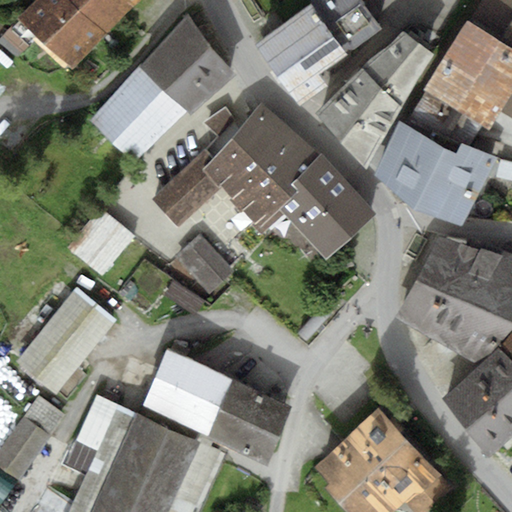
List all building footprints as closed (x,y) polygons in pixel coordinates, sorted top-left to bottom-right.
[(71,0),(37,0),(18,19),(71,67),(107,33),(71,0)] [(127,0),(71,0),(107,33),(134,6),(127,0)] [(310,0),(310,3),(345,54),(383,27),(361,0),(310,0)] [(511,92),(501,111),(511,117),(511,0),(482,0),(469,21),(511,47),(511,92)] [(310,3),(254,46),(300,104),(326,85),(319,75),(345,54),(310,3)] [(236,75),(188,15),(139,67),(188,110),(192,113),(236,75)] [(511,47),(469,21),(467,20),(423,88),(425,90),(405,124),(456,153),(460,144),(473,148),(482,124),(487,127),(501,111),(511,92),(511,47)] [(403,31),(362,67),(403,105),(435,54),(403,31)] [(134,162),(188,110),(139,67),(89,121),(134,162)] [(362,67),(316,113),(366,168),(403,105),(362,67)] [(214,157),(204,170),(221,186),(261,233),(284,214),(279,209),(298,190),(291,184),(319,154),(261,102),(214,157)] [(225,108),(203,123),(219,137),(237,121),(225,108)] [(405,124),(401,122),(376,174),(415,209),(463,225),(500,158),(473,148),(460,144),(456,153),(405,124)] [(206,148),(153,199),(179,226),(221,186),(204,170),(214,157),(206,148)] [(374,214),(320,152),(319,154),(291,184),(298,190),(279,209),(284,214),(325,259),(374,214)] [(97,209),(67,248),(104,276),(134,236),(97,209)] [(199,235),(175,258),(209,292),(232,270),(199,235)] [(425,272),(396,317),(477,361),(511,324),(511,254),(481,241),(438,235),(425,272)] [(173,280),(164,294),(195,314),(204,301),(173,280)] [(78,287),(19,360),(62,395),(121,322),(78,287)] [(511,330),(498,347),(511,361),(511,330)] [(479,366),(442,400),(491,456),(511,436),(511,361),(498,347),(479,366)] [(207,435),(232,379),(167,350),(142,406),(207,435)] [(293,407),(232,379),(207,435),(268,464),(293,407)] [(38,396),(22,418),(48,436),(64,414),(38,396)] [(91,511),(135,413),(96,396),(75,442),(99,452),(72,511),(91,511)] [(441,475),(377,408),(315,466),(330,482),(325,487),(348,511),(357,511),(358,511),(393,511),(404,502),(415,492),(422,492),(441,475)] [(198,442),(135,413),(91,511),(168,511),(176,494),(198,442)] [(48,436),(22,418),(0,449),(0,468),(17,480),(48,436)] [(225,454),(198,442),(176,494),(198,503),(207,496),(225,454)] [(81,470),(84,470),(86,469),(89,468),(90,465),(91,463),(91,460),(90,457),(89,455),(86,453),(83,453),(80,453),(78,454),(76,457),(75,459),(74,462),(75,464),(76,467),(78,469),(81,470)] [(415,492),(404,502),(414,511),(425,511),(452,487),(441,475),(422,492),(415,492)]
